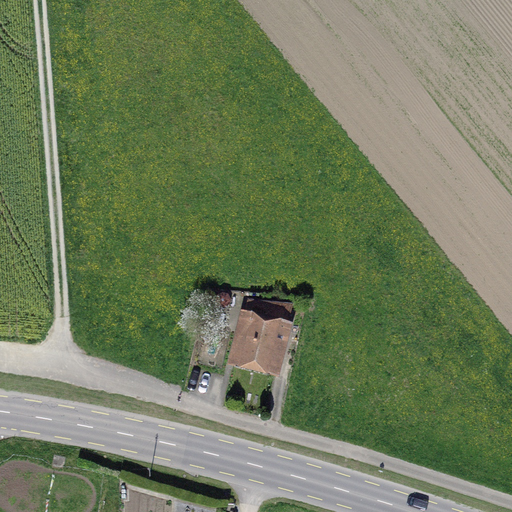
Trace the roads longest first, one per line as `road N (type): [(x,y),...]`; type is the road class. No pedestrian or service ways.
road 1 (track): [(511,502),(92,374),(0,361)]
road 2 (primary): [(0,414),(140,437),(409,511)]
road 3 (track): [(42,0),(61,368)]
